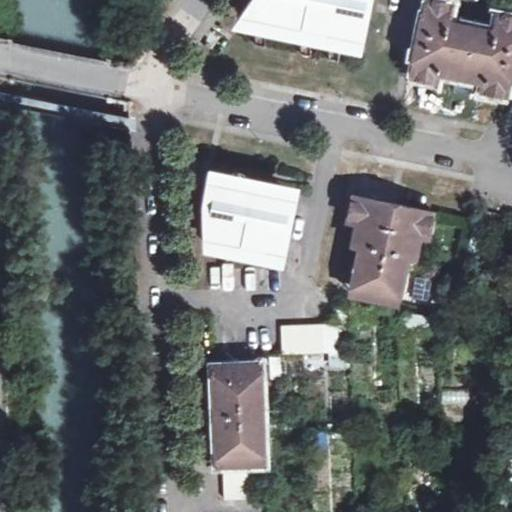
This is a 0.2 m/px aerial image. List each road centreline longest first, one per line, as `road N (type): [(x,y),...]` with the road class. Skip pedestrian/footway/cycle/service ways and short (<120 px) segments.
road 1 (unclassified): [(161,89),(177,511)]
road 2 (residential): [(161,89),(500,158)]
road 3 (residential): [(0,61),(161,89)]
